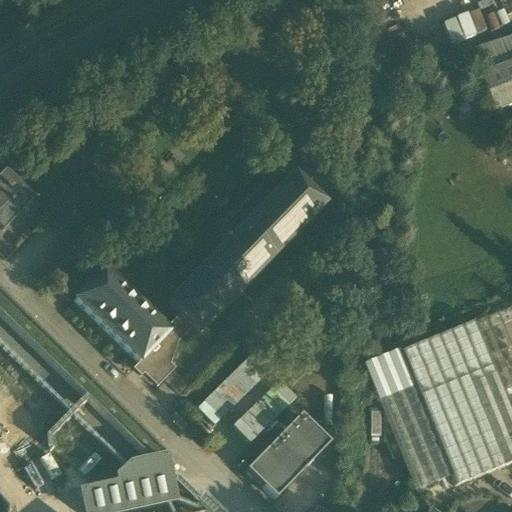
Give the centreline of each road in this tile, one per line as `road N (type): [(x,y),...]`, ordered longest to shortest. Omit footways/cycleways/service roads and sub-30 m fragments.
road 1 (residential): [(0,275),(245,511)]
road 2 (unknown): [(20,483),(74,491),(203,471)]
